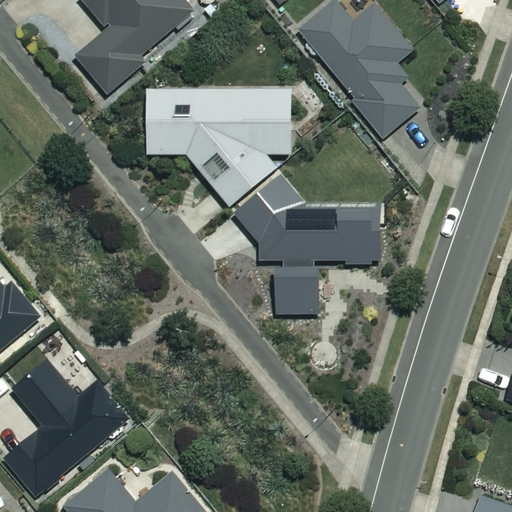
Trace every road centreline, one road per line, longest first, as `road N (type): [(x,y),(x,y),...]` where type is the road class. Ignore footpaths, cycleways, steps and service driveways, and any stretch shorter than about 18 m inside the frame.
road 1 (residential): [(0,35),(389,506)]
road 2 (residential): [(389,506),(511,136)]
